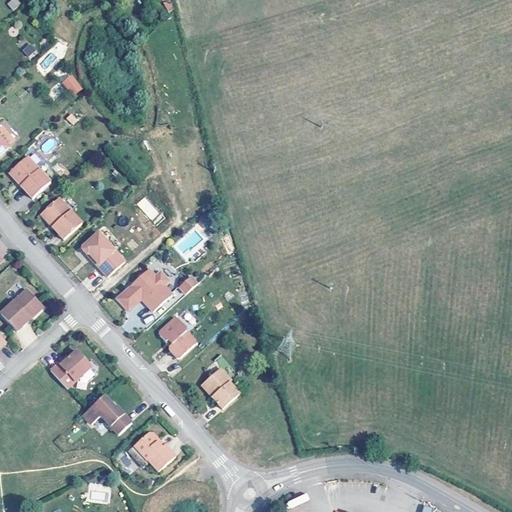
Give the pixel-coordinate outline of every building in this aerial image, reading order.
[(17,0),(10,0),(7,4),(13,11),(21,3),(17,0)] [(30,43),(22,50),(27,57),(36,50),(30,43)] [(52,52),(39,63),(46,72),(59,61),(52,52)] [(73,96),(83,88),(71,74),(61,82),(73,96)] [(72,126),(78,120),(72,113),(66,118),(72,126)] [(0,127),(0,136),(7,144),(13,138),(3,126),(0,127)] [(0,153),(8,146),(7,144),(0,136),(0,153)] [(15,178),(18,178),(22,183),(20,184),(32,197),(50,181),(27,155),(11,170),(10,173),(15,178)] [(144,196),(136,203),(151,220),(159,213),(144,196)] [(59,197),(43,211),(42,215),(47,220),(51,221),(54,224),(52,226),(64,239),(82,223),(59,197)] [(215,218),(209,211),(201,218),(207,225),(215,218)] [(87,253),(89,254),(93,258),(93,260),(108,276),(125,261),(99,231),(83,246),(82,249),(87,253)] [(132,284),(117,298),(128,310),(141,298),(153,312),(172,294),(164,285),(169,280),(161,271),(156,275),(149,268),(132,284)] [(191,276),(179,287),(186,294),(197,284),(191,276)] [(26,288),(0,312),(16,330),(30,317),(29,316),(32,312),(35,312),(43,306),(26,288)] [(160,331),(160,335),(166,342),(168,340),(172,344),(170,346),(170,349),(177,358),(181,358),(195,345),(195,341),(187,332),(187,328),(178,318),(174,318),(160,331)] [(49,369),(67,389),(91,367),(76,350),(68,357),(60,364),(58,362),(49,369)] [(66,355),(58,362),(60,364),(68,357),(66,355)] [(221,368),(204,384),(211,392),(213,391),(216,394),(212,397),(223,409),(240,394),(229,383),(231,381),(221,368)] [(204,384),(202,385),(212,397),(216,394),(213,391),(211,392),(204,384)] [(103,396),(83,414),(91,423),(101,415),(118,435),(131,423),(116,406),(114,408),(109,402),(103,396)] [(148,433),(128,452),(137,462),(143,456),(147,461),(148,461),(149,462),(159,472),(175,457),(164,445),(161,447),(157,442),(157,438),(153,433),(148,433)] [(147,461),(143,456),(137,462),(143,468),(149,462),(148,461),(147,461)] [(290,508),(309,500),(306,493),(287,502),(290,508)]
